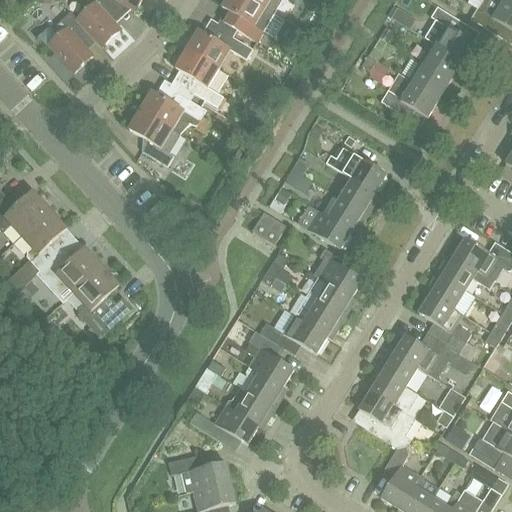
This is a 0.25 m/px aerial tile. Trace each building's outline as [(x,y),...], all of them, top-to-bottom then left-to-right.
[(88,13),(78,22),(85,30),(103,49),(121,32),(104,13),(117,1),(115,0),(93,0),(84,9),(88,13)] [(115,0),(117,1),(137,13),(144,0),(115,0)] [(234,35),(236,32),(258,45),(275,16),(266,10),(249,0),(228,0),(222,10),(227,12),(218,26),(234,35)] [(275,16),(284,0),(249,0),(266,10),(275,16)] [(330,0),(317,0),(316,1),(330,10),(335,3),(330,0)] [(511,32),(511,6),(501,0),(486,0),(479,12),(478,11),(471,22),(498,39),(505,28),(511,32)] [(438,10),(431,20),(437,23),(425,41),(432,45),(432,46),(462,65),(481,36),(438,10)] [(398,11),(391,21),(397,24),(403,14),(398,11)] [(75,39),(85,30),(78,22),(71,14),(53,31),(60,38),(50,47),(75,75),(93,58),(75,39)] [(387,30),(380,40),(389,45),(395,35),(387,30)] [(219,45),(203,35),(199,33),(187,52),(220,71),(231,53),(247,62),(253,52),(225,35),(219,45)] [(389,45),(380,40),(374,50),(382,56),(389,45)] [(421,64),(451,83),(462,65),(432,46),(421,64)] [(176,71),(181,74),(196,83),(189,93),(218,110),(224,100),(208,90),(220,71),(187,52),(176,71)] [(371,74),(377,63),(369,58),(363,69),(371,74)] [(451,83),(421,64),(409,83),(440,102),(451,83)] [(377,65),(369,79),(381,86),(389,73),(377,65)] [(399,99),(388,92),(381,104),(416,126),(421,117),(428,121),(440,102),(409,83),(399,99)] [(197,130),(200,124),(207,113),(178,96),(172,106),(152,94),(141,113),(173,132),(181,138),(191,127),(197,130)] [(181,138),(173,132),(141,113),(129,132),(149,144),(143,154),(168,169),(174,159),(170,156),(181,138)] [(315,127),(309,138),(317,143),(323,132),(316,128),(315,127)] [(354,157),(348,168),(332,158),(327,166),(343,176),(376,196),(387,178),(354,157)] [(300,160),(298,163),(292,172),(303,178),(310,166),(300,160)] [(303,178),(292,172),(287,181),(286,183),(296,190),(303,178)] [(352,182),(340,201),(368,217),(376,204),(372,202),(376,196),(343,176),(352,182)] [(0,229),(1,231),(7,231),(12,227),(23,238),(50,213),(33,194),(16,209),(5,219),(0,213),(0,207),(8,200),(0,191),(0,229)] [(340,201),(329,220),(319,214),(319,215),(352,235),(356,229),(360,231),(368,217),(340,201)] [(275,202),(270,209),(281,216),(286,208),(275,202)] [(68,232),(50,213),(23,238),(33,250),(28,254),(28,260),(32,264),(34,267),(41,274),(49,266),(59,257),(50,248),(68,232)] [(287,229),(264,215),(253,234),(275,248),(287,229)] [(352,235),(319,215),(308,233),(341,253),(352,235)] [(466,241),(455,259),(487,279),(495,284),(497,280),(497,276),(492,272),(498,262),(511,270),(511,255),(495,245),(489,255),(466,241)] [(59,257),(49,266),(41,274),(37,277),(63,306),(75,295),(102,270),(85,251),(67,267),(59,257)] [(339,267),(343,262),(325,251),(320,260),(324,262),(315,277),(320,280),(352,300),(363,282),(339,267)] [(495,284),(487,279),(455,259),(451,265),(447,263),(439,276),(466,293),(473,282),(490,292),(495,284)] [(266,276),(275,281),(280,272),(272,267),(266,276)] [(102,304),(119,288),(102,270),(75,295),(85,307),(80,311),(80,317),(101,340),(133,310),(123,299),(109,312),(102,304)] [(275,281),(266,276),(261,285),(269,290),(275,281)] [(431,298),(454,313),(466,293),(439,276),(430,290),(434,292),(431,298)] [(320,280),(308,300),(345,321),(353,309),(349,306),(352,300),(320,280)] [(22,312),(32,303),(24,294),(14,303),(22,312)] [(442,331),(436,341),(460,356),(466,346),(452,337),(463,319),(454,313),(431,298),(419,316),(442,331)] [(345,321),(308,300),(295,319),(328,339),(332,333),(336,336),(345,321)] [(500,326),(493,336),(502,342),(511,325),(511,321),(505,317),(500,326)] [(317,357),(328,339),(295,319),(285,337),(267,326),(260,336),(285,352),(292,341),(317,357)] [(251,345),(247,353),(257,360),(251,370),(283,390),(294,372),(279,362),(285,352),(260,336),(256,334),(250,344),(251,345)] [(496,351),(502,342),(493,336),(487,345),(496,351)] [(395,356),(428,376),(439,358),(454,367),(460,356),(436,341),(429,352),(406,338),(395,356)] [(427,376),(428,376),(395,356),(391,362),(387,359),(379,373),(406,390),(418,371),(427,376)] [(208,370),(216,376),(217,376),(222,367),(213,362),(208,370)] [(216,376),(208,370),(195,390),(204,396),(216,376)] [(242,391),(248,395),(275,412),(284,399),(280,396),(283,390),(251,370),(248,375),(249,379),(242,391)] [(375,389),(371,395),(404,415),(407,417),(419,398),(406,390),(379,373),(371,386),(375,389)] [(275,412),(248,395),(242,391),(234,404),(230,404),(227,409),(259,429),(263,423),(267,426),(275,412)] [(511,411),(511,421),(506,432),(511,435),(511,395),(508,394),(502,405),(511,411)] [(407,417),(404,415),(371,395),(360,413),(371,420),(364,430),(397,451),(406,449),(410,443),(406,440),(416,423),(407,417)] [(445,414),(454,419),(460,410),(451,405),(445,414)] [(227,409),(215,427),(197,415),(191,425),(218,442),(224,433),(248,447),(259,429),(227,409)] [(440,422),(449,428),(454,419),(445,414),(440,422)] [(511,435),(506,432),(495,425),(474,459),(494,472),(504,456),(511,460),(511,435)] [(397,451),(385,471),(396,478),(382,501),(400,511),(420,479),(402,468),(408,458),(406,449),(397,451)] [(454,467),(459,459),(451,453),(445,462),(454,467)] [(188,496),(194,494),(231,485),(226,465),(200,471),(197,459),(169,466),(172,478),(183,475),(188,496)] [(468,464),(459,459),(454,467),(463,473),(468,464)] [(427,484),(420,479),(400,511),(399,511),(426,511),(433,501),(421,493),(427,484)] [(496,482),(491,492),(502,498),(507,489),(496,482)] [(211,511),(236,506),(231,485),(194,494),(198,511),(211,511)] [(491,492),(483,504),(465,493),(459,504),(453,511),(493,511),(502,498),(491,492)] [(446,508),(433,501),(426,511),(453,511),(459,504),(452,499),(446,508)]
